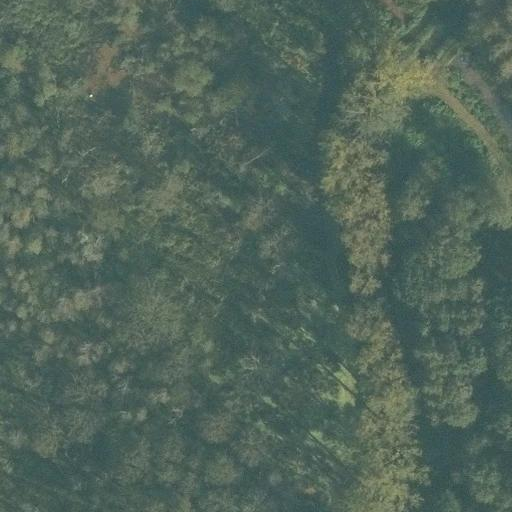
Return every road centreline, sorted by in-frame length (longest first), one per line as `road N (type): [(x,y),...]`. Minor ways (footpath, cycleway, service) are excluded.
road 1 (track): [(437,0),(363,90),(347,132),(348,213),(378,402),(367,511)]
road 2 (track): [(421,511),(427,412),(400,284),(395,188),(404,117),(433,81)]
road 3 (track): [(511,179),(484,130),(433,81)]
